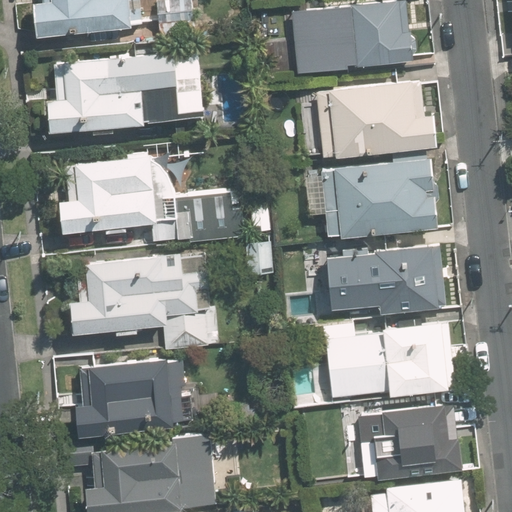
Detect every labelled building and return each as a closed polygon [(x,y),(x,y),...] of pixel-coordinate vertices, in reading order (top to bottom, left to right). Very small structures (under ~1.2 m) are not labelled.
[(43,0),(45,27),(145,20),(143,0),(43,0)] [(198,0),(158,0),(160,16),(199,13),(198,0)] [(406,1),(289,11),(293,52),(307,51),(310,79),(341,76),(341,67),(411,61),(410,55),(416,50),(415,37),(408,32),(406,1)] [(205,43),(61,53),(63,89),(55,90),(58,122),(210,111),(205,43)] [(421,77),(317,86),(322,130),(296,133),(298,156),(438,142),(435,110),(424,111),(421,77)] [(67,192),(70,223),(157,214),(159,238),(242,230),(237,182),(182,188),(178,174),(170,161),(159,151),(158,146),(71,155),(75,191),(67,192)] [(321,164),(328,231),(438,220),(431,153),(321,164)] [(252,202),(254,227),(270,226),(268,201),(252,202)] [(270,238),(244,239),(246,272),(272,270),(270,238)] [(359,249),(364,308),(446,301),(441,242),(359,249)] [(170,346),(219,341),(210,246),(77,260),(84,323),(167,314),(170,346)] [(324,323),(332,393),(381,387),(381,393),(456,384),(448,316),(383,324),(383,329),(354,333),(352,319),(324,323)] [(81,364),(87,425),(190,415),(184,354),(81,364)] [(373,439),(378,475),(463,465),(455,400),(358,411),(362,440),(373,439)] [(92,439),(97,508),(221,499),(216,430),(92,439)] [(324,511),(321,469),(300,471),(302,511),(324,511)] [(465,511),(461,475),(387,483),(387,489),(370,491),(372,511),(465,511)]
